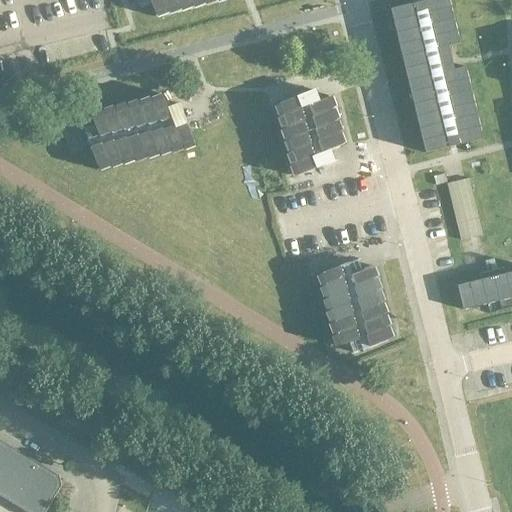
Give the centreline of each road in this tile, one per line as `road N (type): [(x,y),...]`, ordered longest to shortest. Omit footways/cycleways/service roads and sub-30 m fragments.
road 1 (unclassified): [(352,0),(443,372)]
road 2 (residential): [(0,413),(102,477),(102,511)]
